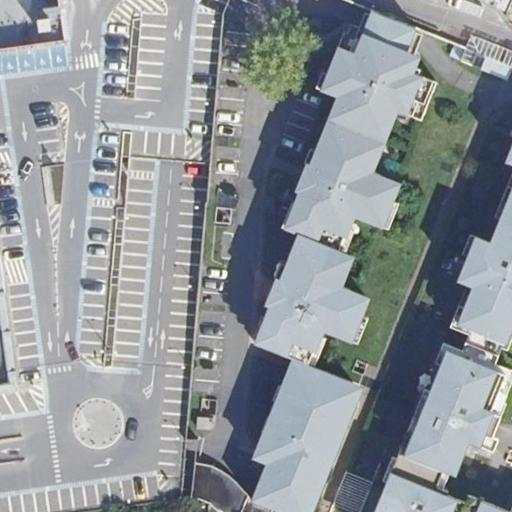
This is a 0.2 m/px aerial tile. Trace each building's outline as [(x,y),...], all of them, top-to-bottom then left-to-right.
[(0,0),(0,387),(20,385),(0,248),(0,0)] [(61,0),(66,38),(0,47),(0,248),(20,385),(0,387),(0,511),(88,511),(184,499),(188,448),(196,361),(213,143),(224,10),(228,0),(61,0)] [(421,27),(376,8),(369,26),(357,20),(353,30),(349,29),(325,86),(342,93),(311,164),(309,163),(298,187),(302,188),(287,224),(300,230),(280,279),(277,278),(267,301),(270,303),(255,338),(294,355),(309,362),(315,348),(318,349),(327,329),(330,330),(333,324),(342,328),(356,334),(365,314),(371,300),(350,291),(352,287),(334,280),(337,272),(346,252),(347,249),(341,246),(347,233),(350,234),(358,215),(362,216),(365,209),(375,213),(388,219),(397,199),(403,184),(382,176),(384,173),(366,165),(371,153),(387,117),(392,104),(425,118),(441,81),(425,74),(428,68),(411,61),(414,55),(409,53),(421,27)] [(483,61),(488,49),(476,44),(469,41),(464,53),(483,61)] [(393,119),(387,117),(371,153),(377,156),(393,119)] [(511,145),(507,158),(511,160),(511,191),(508,200),(511,201),(495,241),(476,233),(468,253),(458,277),(478,285),(477,287),(473,295),(469,293),(458,320),(469,325),(493,334),(504,339),(511,320),(511,145)] [(511,173),(502,197),(508,200),(511,191),(511,173)] [(402,202),(397,199),(388,219),(375,213),(372,219),(391,227),(402,202)] [(462,250),(468,253),(476,233),(470,230),(462,250)] [(353,255),(346,252),(337,272),(344,275),(353,255)] [(467,331),(469,325),(458,320),(469,293),(473,295),(477,287),(466,283),(449,324),(467,331)] [(370,316),(365,314),(356,334),(342,328),(340,333),(359,342),(370,316)] [(511,335),(511,320),(504,339),(493,334),(490,341),(507,348),(511,335)] [(432,362),(439,365),(445,352),(455,356),(457,351),(461,353),(463,349),(441,340),(432,362)] [(511,511),(511,506),(465,487),(462,497),(443,489),(445,485),(441,484),(434,481),(446,451),(453,454),(458,456),(464,440),(469,427),(466,426),(474,407),(487,413),(488,410),(502,375),(491,371),(455,356),(445,352),(439,365),(428,392),(402,454),(398,452),(394,460),(388,474),(395,477),(392,483),(391,486),(387,497),(392,499),(386,511),(511,511)] [(309,502),(328,458),(336,439),(343,423),(347,413),(352,415),(362,391),(351,387),(354,380),(309,362),(294,355),(278,394),(276,397),(262,430),(257,443),(261,445),(256,456),(267,461),(251,496),(288,511),(295,511),(301,499),(309,502)] [(493,366),(491,371),(502,375),(488,410),(495,413),(511,371),(511,370),(489,361),(488,364),(493,366)] [(424,390),(398,452),(402,454),(428,392),(424,390)] [(495,413),(488,410),(487,413),(474,407),(466,426),(469,427),(464,440),(475,444),(480,432),(489,435),(498,414),(495,413)] [(201,408),(200,418),(208,419),(209,409),(201,408)] [(343,423),(336,439),(341,441),(348,425),(343,423)] [(494,437),(489,435),(480,432),(475,444),(489,450),(494,437)] [(441,484),(453,454),(446,451),(434,481),(441,484)] [(391,486),(392,483),(395,477),(388,474),(394,460),(390,458),(381,479),(380,481),(391,486)] [(347,476),(337,505),(357,511),(360,511),(369,483),(347,476)] [(304,511),(309,502),(301,499),(295,511),(304,511)]
